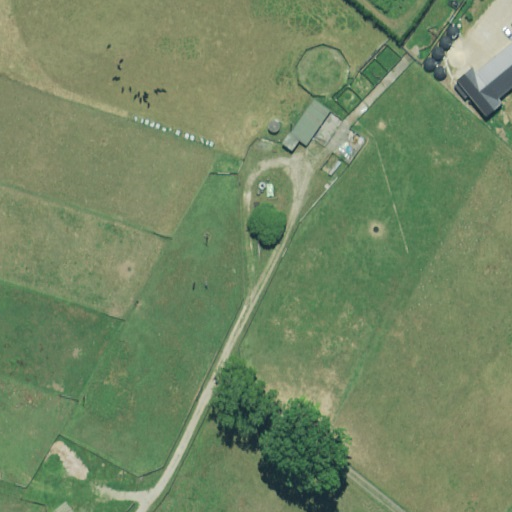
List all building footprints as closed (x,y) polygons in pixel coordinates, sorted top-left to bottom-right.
[(375,58),(361,73),(377,89),(392,74),(375,58)] [(505,105),(475,68),(459,81),(489,119),(505,105)] [(295,151),(302,142),(308,146),(332,113),(316,102),(293,135),(286,145),(295,151)] [(279,119),(275,120),(274,121),(272,122),(271,123),(270,125),(270,126),(270,128),(270,130),(270,131),(271,133),(272,134),(273,136),(274,137),(276,137),(277,138),(279,138),(281,138),(282,138),(284,137),(285,136),(287,135),(288,134),(288,132),(289,130),(289,129),(289,127),(289,125),(288,124),(287,122),(286,121),(285,120),(283,119),(282,119),(280,119),(279,119)] [(330,176),(323,171),(313,183),(320,188),(330,176)]
